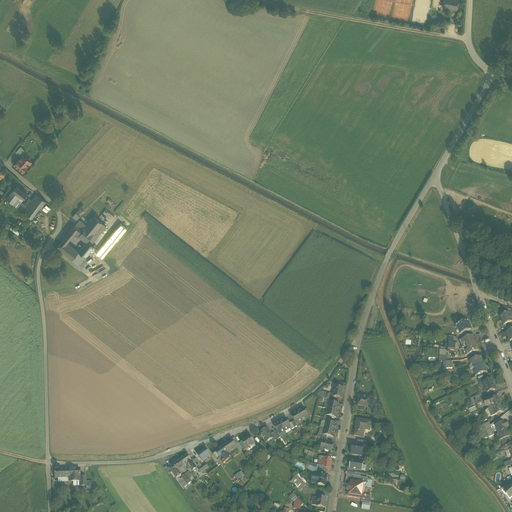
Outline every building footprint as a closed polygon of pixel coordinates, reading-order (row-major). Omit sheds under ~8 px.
[(458,0),(444,0),(443,7),(457,10),(458,0)] [(15,153),(19,156),(24,151),(19,147),(15,153)] [(18,170),(22,174),(31,164),(22,157),(14,166),(15,168),(14,169),(16,171),(18,170)] [(27,195),(16,186),(13,191),(21,197),(24,199),(27,195)] [(21,197),(13,191),(6,199),(23,212),(26,208),(23,207),(24,205),(23,204),(22,206),(20,204),(21,202),(18,199),(21,197)] [(28,205),(26,208),(23,212),(33,219),(46,202),(36,195),(31,201),(28,205)] [(86,226),(78,237),(85,243),(87,241),(91,245),(106,227),(94,217),(86,226)] [(79,220),(68,234),(71,237),(74,234),(78,237),(86,226),(79,220)] [(127,229),(120,224),(96,253),(102,259),(127,229)] [(69,240),(65,237),(57,248),(79,266),(94,247),(91,245),(87,241),(85,243),(78,252),(68,243),(70,241),(69,240)] [(511,321),(509,313),(500,316),(504,326),(511,323),(511,322),(511,321)] [(460,334),(471,330),(468,323),(457,327),(458,331),(460,334)] [(473,336),(468,338),(462,340),(463,344),(463,345),(465,344),(467,347),(476,343),(473,336)] [(479,351),(476,343),(467,347),(468,350),(466,351),(467,355),(479,351)] [(439,362),(447,362),(447,350),(443,351),(443,357),(439,357),(439,362)] [(483,365),(481,358),(469,362),(471,365),(473,365),(474,368),(483,365)] [(486,373),(483,365),(474,368),(476,372),(474,373),(475,377),(486,373)] [(494,390),(491,380),(483,382),(487,393),(494,390)] [(333,397),(341,399),(342,393),(343,393),(343,389),(335,387),(333,397)] [(317,397),(329,400),(331,394),(328,393),(327,395),(326,394),(326,393),(321,392),(317,395),(317,397)] [(369,400),(359,398),(358,406),(364,407),(367,408),(369,400)] [(490,400),(493,408),(500,405),(497,398),(490,400)] [(490,400),(490,399),(484,401),(484,402),(486,407),(488,407),(488,409),(493,408),(490,400)] [(332,404),(329,403),(327,409),(338,412),(340,406),(338,405),(332,404)] [(502,413),(500,405),(493,408),(496,415),(502,413)] [(496,415),(493,408),(488,409),(485,412),(489,417),(491,417),(492,417),(496,415)] [(303,409),(297,413),(302,421),(308,418),(304,411),(303,409)] [(336,419),(338,412),(327,409),(326,416),(330,417),(336,419)] [(302,421),(297,413),(291,416),(294,422),(296,425),(302,421)] [(285,419),(279,423),(285,432),(291,428),(288,425),(285,419)] [(371,422),(356,420),(353,436),(363,438),(364,428),(369,429),(371,422)] [(506,421),(496,425),(501,440),(509,437),(505,427),(508,426),(506,421)] [(329,423),(326,422),(324,429),(335,431),(336,425),(329,423)] [(480,434),(486,429),(490,426),(489,422),(485,425),(482,426),(477,430),(480,434)] [(285,432),(279,423),(273,426),(276,431),(279,435),(285,432)] [(273,438),(271,435),(267,429),(260,432),(262,435),(261,436),(263,439),(264,439),(266,442),(273,439),(273,438)] [(333,438),(335,431),(324,429),(323,435),(327,436),(333,438)] [(249,436),(241,442),(244,447),(246,449),(254,444),(249,436)] [(223,446),(229,454),(237,448),(236,446),(232,441),(231,440),(223,446)] [(326,443),(322,442),(320,449),(324,451),(328,452),(329,451),(331,452),(333,444),(326,443)] [(360,456),(361,451),(362,450),(363,447),(362,445),(357,444),(353,444),(351,454),(355,455),(360,456)] [(511,445),(511,444),(502,447),(504,451),(508,450),(511,461),(511,445)] [(229,454),(223,446),(215,452),(215,453),(219,458),(220,460),(229,454)] [(205,449),(197,455),(202,461),(210,456),(205,449)] [(230,456),(229,454),(220,460),(223,463),(229,459),(228,458),(230,456)] [(187,455),(180,460),(185,467),(187,465),(192,472),(196,469),(187,455)] [(327,469),(330,471),(332,459),(330,459),(324,458),(324,460),(319,459),(318,466),(327,469)] [(204,470),(202,467),(196,459),(193,461),(199,469),(198,469),(200,473),(204,470)] [(185,467),(180,460),(177,462),(175,464),(173,465),(176,469),(171,472),(176,479),(178,478),(181,476),(181,475),(178,472),(184,468),(185,467)] [(363,465),(363,463),(359,462),(350,461),(349,465),(348,466),(348,467),(349,468),(349,470),(353,470),(353,471),(355,471),(356,471),(362,472),(362,471),(363,465)] [(316,475),(326,476),(327,469),(318,466),(309,463),(307,465),(317,469),(316,475)] [(313,474),(316,475),(317,469),(307,465),(306,468),(313,474)] [(75,482),(75,469),(54,470),(54,478),(58,478),(68,478),(69,482),(73,482),(75,482)] [(194,480),(188,472),(181,477),(187,485),(194,480)] [(316,485),(325,486),(327,476),(326,476),(316,475),(313,474),(311,483),(312,484),(316,484),(316,485)] [(355,477),(346,475),(345,486),(349,486),(347,496),(361,499),(364,499),(365,498),(366,496),(365,494),(362,494),(363,489),(364,489),(365,486),(371,487),(372,481),(367,481),(368,479),(355,477)] [(291,482),(300,491),(305,485),(297,476),(291,482)] [(85,477),(80,477),(80,482),(79,482),(79,486),(86,486),(86,489),(91,489),(91,482),(86,482),(85,477)] [(178,478),(176,479),(179,484),(176,487),(180,491),(186,486),(182,479),(180,481),(178,478)] [(316,507),(324,508),(326,498),(318,497),(316,507)] [(293,509),(300,510),(301,507),(303,504),(298,499),(294,503),(293,509)]
